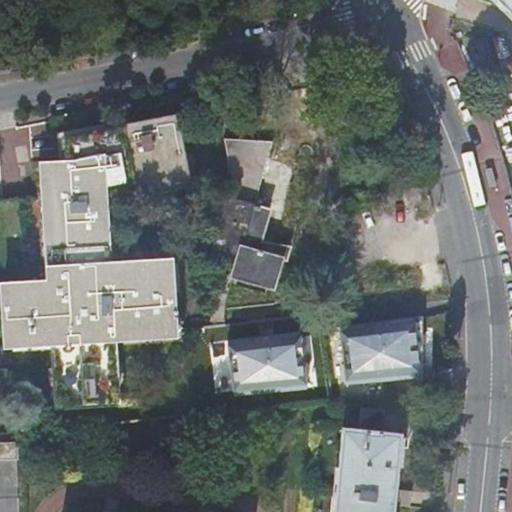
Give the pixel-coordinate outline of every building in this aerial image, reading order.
[(511,0),(499,0),(511,12),(511,0)] [(165,9),(145,15),(149,30),(169,24),(165,9)] [(46,268),(116,264),(111,195),(122,193),(187,181),(175,118),(40,144),(43,197),(46,268)] [(212,257),(235,264),(231,278),(275,291),(284,259),(259,252),(270,210),(255,206),(266,166),(272,143),(224,140),(226,146),(227,152),(229,160),(229,167),(229,172),(229,175),(229,184),(227,193),(225,199),(227,200),(212,257)] [(116,264),(127,263),(122,193),(111,195),(116,264)] [(46,268),(43,197),(0,200),(0,285),(2,286),(47,284),(46,268)] [(116,264),(46,268),(47,284),(2,286),(5,345),(54,342),(54,347),(58,407),(117,404),(113,340),(113,338),(137,337),(175,335),(175,332),(174,318),(178,317),(178,310),(174,310),(170,260),(127,263),(116,264)] [(423,316),(334,326),(340,386),(423,378),(423,316)] [(302,332),(228,340),(233,393),(308,385),(302,332)] [(361,431),(382,433),(385,412),(363,410),(361,431)] [(382,433),(361,431),(345,429),(336,511),(396,511),(404,436),(382,433)] [(0,457),(14,457),(18,457),(18,444),(0,444),(0,457)] [(15,511),(14,457),(0,457),(0,511),(15,511)]
